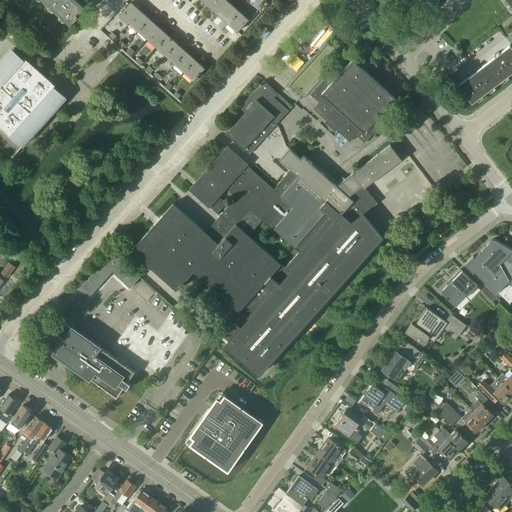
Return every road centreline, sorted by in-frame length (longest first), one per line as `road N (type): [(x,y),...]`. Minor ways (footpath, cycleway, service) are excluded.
road 1 (residential): [(0,341),(304,0)]
road 2 (residential): [(243,511),(404,289),(510,200)]
road 3 (tertiary): [(209,511),(104,437)]
road 4 (tertiary): [(104,437),(0,363)]
